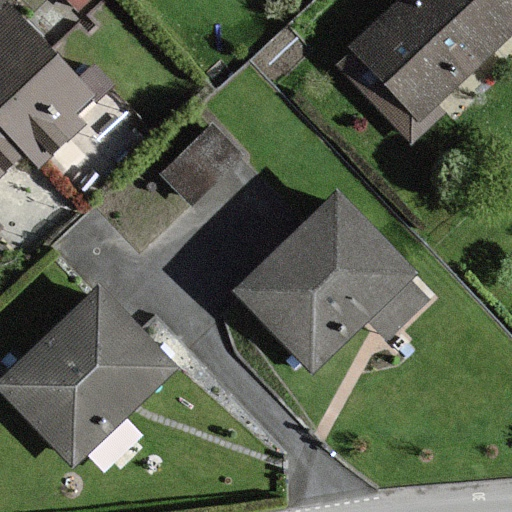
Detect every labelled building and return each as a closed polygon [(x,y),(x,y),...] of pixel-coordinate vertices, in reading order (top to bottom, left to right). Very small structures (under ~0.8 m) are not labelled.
[(511,27),(511,11),(501,0),(402,0),(351,49),(356,54),(342,68),(410,139),(436,114),(428,106),(511,27)] [(0,127),(21,149),(36,165),(74,129),(62,117),(89,91),(96,98),(108,86),(92,70),(76,85),(3,10),(0,12),(0,127)] [(0,127),(0,169),(21,149),(0,127)] [(235,154),(210,129),(165,173),(191,198),(235,154)] [(408,274),(331,197),(234,295),(311,371),(365,317),(385,336),(421,301),(401,281),(408,274)] [(167,369),(92,294),(0,385),(0,390),(72,463),(167,369)]
